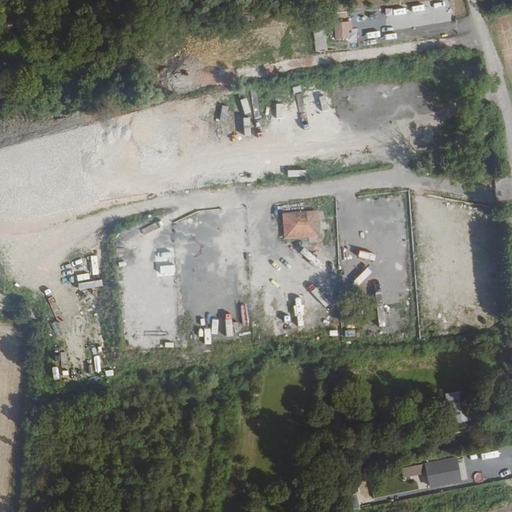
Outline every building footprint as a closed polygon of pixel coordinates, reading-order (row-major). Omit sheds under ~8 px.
[(145,120),(145,134),(163,134),(163,120),(145,120)] [(278,190),(266,191),(267,203),(278,203),(278,190)] [(317,211),(282,213),(284,239),(319,236),(317,211)] [(344,277),(354,277),(354,250),(343,250),(344,277)] [(472,272),(458,274),(460,291),(474,290),(472,272)] [(423,281),(426,298),(432,297),(430,279),(423,281)] [(282,284),(276,286),(283,301),(289,298),(282,284)] [(252,300),(250,306),(268,310),(269,303),(252,300)] [(446,392),(450,423),(472,419),(468,389),(446,392)] [(329,419),(340,420),(342,406),(331,405),(329,419)] [(462,481),(457,456),(424,462),(429,487),(462,481)] [(504,461),(488,465),(492,480),(508,476),(504,461)] [(403,477),(424,474),(422,464),(401,467),(403,477)] [(468,485),(484,482),(483,475),(467,479),(468,485)]
